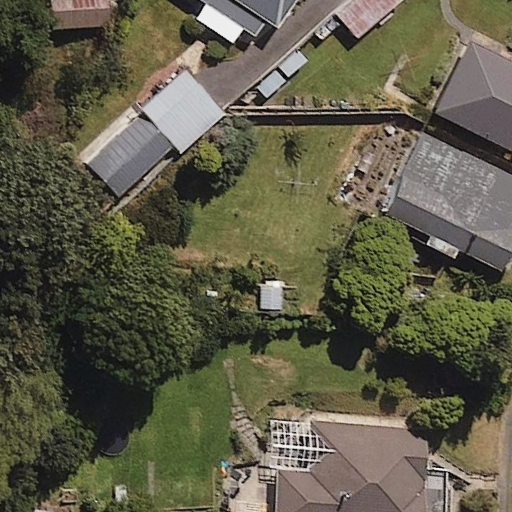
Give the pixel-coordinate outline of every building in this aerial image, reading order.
[(101,30),(100,0),(43,0),(43,30),(101,30)] [(229,43),(238,30),(250,38),(259,24),(270,32),(291,0),(198,0),(203,3),(192,19),(229,43)] [(396,0),(347,0),(332,14),(354,39),(396,0)] [(511,63),(467,40),(430,112),(511,154),(511,63)] [(217,113),(177,72),(81,165),(114,199),(168,147),(175,154),(217,113)] [(380,215),(422,236),(418,244),(447,258),(451,250),(494,272),(511,235),(511,181),(419,136),(380,215)] [(442,511),(445,475),(419,473),(422,430),(277,421),(270,511),(442,511)]
